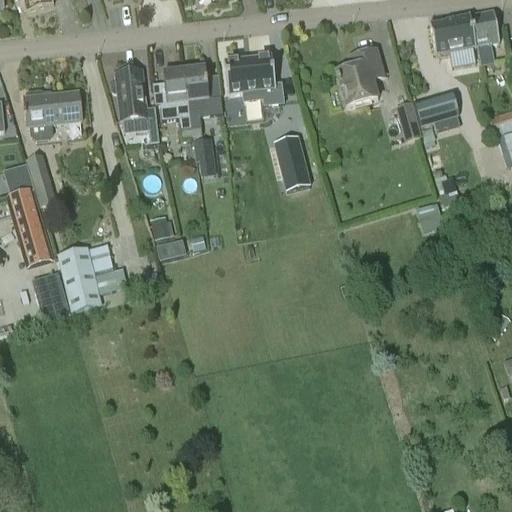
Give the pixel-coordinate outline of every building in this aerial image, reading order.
[(24,0),(29,15),(46,11),(47,14),(60,10),(60,7),(62,6),(60,0),(24,0)] [(494,68),(491,50),(499,48),(493,15),(469,20),(475,53),(477,53),(480,70),(494,68)] [(451,57),(475,53),(469,20),(446,24),(446,26),(430,29),(435,59),(451,56),(451,57)] [(352,74),(336,79),(346,113),(377,104),(372,85),(383,82),(376,55),(348,63),(352,74)] [(271,61),(223,67),(227,100),(242,99),(243,107),(262,105),(263,111),(283,109),(280,89),(274,90),(271,61)] [(205,73),(184,75),(187,107),(209,104),(206,82),(205,73)] [(184,75),(163,77),(164,88),(152,89),(154,110),(160,110),(161,126),(179,124),(189,123),(187,107),(184,75)] [(142,76),(115,79),(116,86),(112,87),(110,89),(111,97),(114,99),(117,99),(119,114),(120,127),(122,127),(122,133),(132,132),(131,126),(146,124),(149,150),(158,149),(156,134),(155,115),(146,115),(142,76)] [(217,81),(206,82),(209,104),(219,103),(217,81)] [(25,99),(25,102),(24,102),(27,133),(31,133),(32,142),(36,146),(48,145),(52,140),(51,130),(81,127),(78,96),(43,100),(43,97),(40,95),(27,97),(25,99)] [(420,131),(458,120),(451,97),(414,108),(420,131)] [(405,147),(420,143),(411,109),(396,114),(405,147)] [(494,143),(511,137),(511,112),(487,120),(494,143)] [(181,142),(191,141),(190,128),(189,123),(179,124),(181,142)] [(200,127),(190,128),(191,141),(201,140),(200,127)] [(229,198),(269,195),(268,173),(258,174),(255,132),(224,135),(229,198)] [(511,138),(497,144),(506,173),(511,171),(511,138)] [(297,142),(273,148),(285,197),(309,191),(297,142)] [(213,165),(210,144),(194,146),(197,166),(213,165)] [(42,161),(27,166),(40,212),(55,208),(42,161)] [(438,193),(443,210),(459,206),(454,189),(438,193)] [(26,273),(51,265),(31,196),(6,203),(26,273)] [(416,214),(423,237),(443,231),(436,208),(416,214)] [(169,241),(169,240),(173,239),(169,226),(166,227),(165,222),(149,225),(154,245),(169,241)] [(201,241),(191,243),(193,255),(204,252),(201,241)] [(160,266),(185,259),(182,245),(156,252),(159,266),(160,266)] [(105,249),(87,254),(98,298),(125,292),(121,273),(112,275),(105,249)] [(71,319),(101,312),(98,298),(87,254),(57,260),(71,319)] [(422,268),(427,284),(438,280),(433,265),(422,268)] [(57,279),(31,287),(43,329),(69,321),(57,279)] [(494,346),(509,326),(501,320),(486,339),(494,346)]
